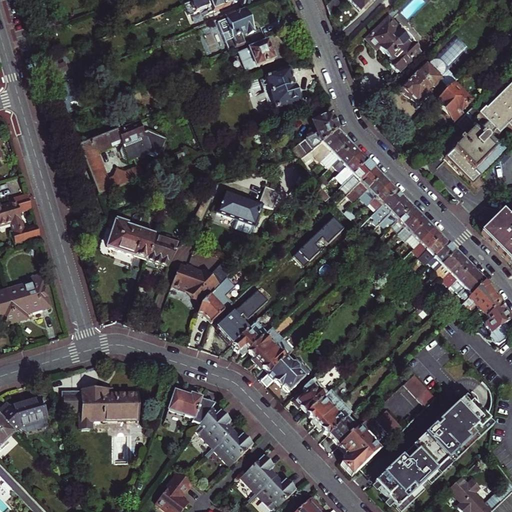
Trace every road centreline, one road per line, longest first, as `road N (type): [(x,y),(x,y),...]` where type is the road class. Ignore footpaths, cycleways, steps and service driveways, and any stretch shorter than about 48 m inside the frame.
road 1 (residential): [(511,291),(356,128),(303,0)]
road 2 (residential): [(92,349),(124,345),(238,385),(358,511)]
road 3 (residential): [(18,97),(92,349)]
